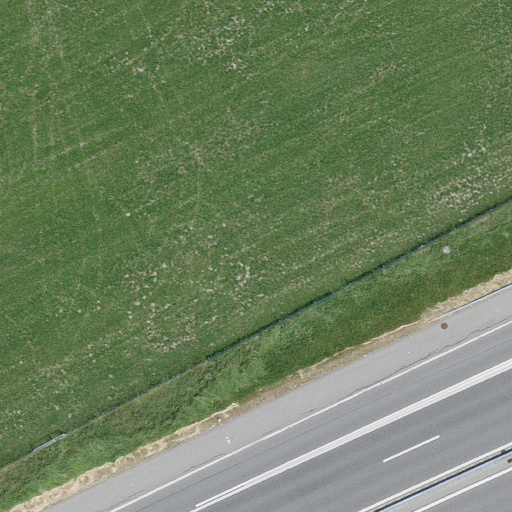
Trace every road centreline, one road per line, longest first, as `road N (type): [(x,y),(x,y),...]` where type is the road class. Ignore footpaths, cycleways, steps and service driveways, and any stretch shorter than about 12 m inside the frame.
road 1 (motorway): [(511,362),(219,511)]
road 2 (motorway): [(511,402),(272,511)]
